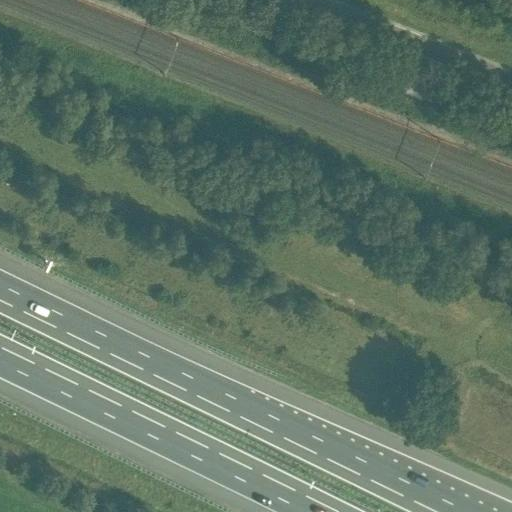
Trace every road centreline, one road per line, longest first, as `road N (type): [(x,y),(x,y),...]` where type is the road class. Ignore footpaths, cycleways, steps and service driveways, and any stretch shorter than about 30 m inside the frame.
road 1 (motorway): [(449,511),(0,292)]
road 2 (motorway): [(0,357),(315,511)]
road 3 (tertiary): [(511,80),(308,0)]
